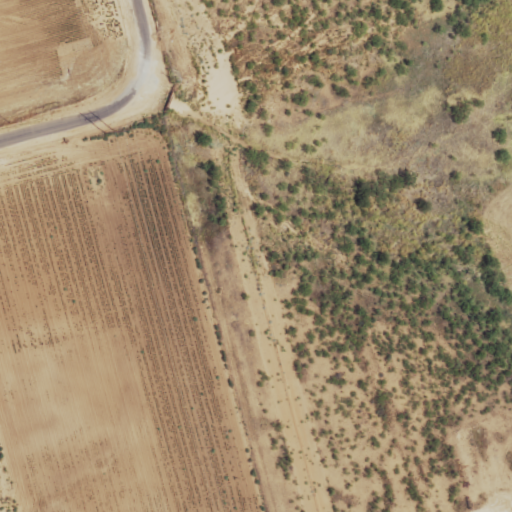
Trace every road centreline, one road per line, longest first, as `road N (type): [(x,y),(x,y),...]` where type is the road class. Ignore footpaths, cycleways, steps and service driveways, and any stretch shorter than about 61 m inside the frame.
road 1 (track): [(421,511),(376,369),(282,243),(225,136),(228,0)]
road 2 (residential): [(0,152),(139,115)]
